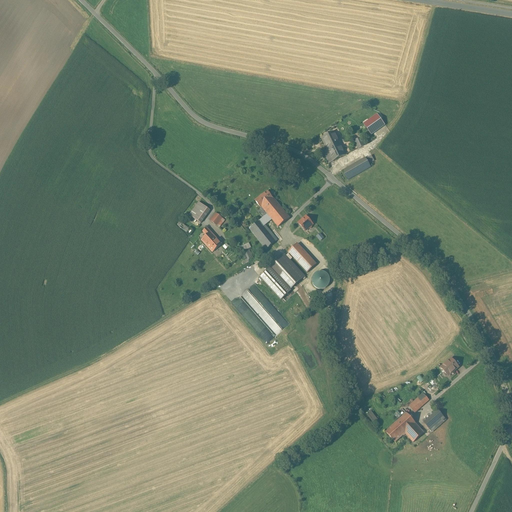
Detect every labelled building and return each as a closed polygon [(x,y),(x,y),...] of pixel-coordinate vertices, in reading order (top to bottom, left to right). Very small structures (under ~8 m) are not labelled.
[(377,115),(364,124),(371,135),(384,125),(377,115)] [(335,132),(322,138),(327,151),(323,153),(328,163),(329,163),(346,155),(335,132)] [(364,146),(361,138),(355,141),(358,149),(364,146)] [(366,159),(357,164),(342,172),(346,180),(352,177),(354,182),(358,179),(373,171),(369,164),(366,159)] [(282,210),(272,198),(267,192),(255,201),(260,207),(262,206),(268,214),(272,219),(278,227),(289,218),(282,210)] [(199,203),(190,216),(201,224),(210,211),(207,208),(199,203)] [(223,219),(216,213),(210,221),(218,226),(219,224),(221,226),(223,223),(221,221),(223,219)] [(268,214),(259,221),(249,229),(266,250),(277,240),(271,232),(265,225),(272,219),(268,214)] [(313,225),(306,217),(298,223),(305,231),(308,229),(309,229),(311,227),(311,226),(313,225)] [(222,244),(208,229),(205,232),(208,236),(202,241),(213,252),(222,244)] [(297,244),(288,252),(290,254),(307,273),(316,265),(306,254),(297,244)] [(246,250),(244,251),(248,260),(253,258),(248,249),(246,250)] [(304,277),(284,255),(271,267),(280,276),(291,289),(304,277)] [(291,290),(270,268),(260,278),(281,300),(291,290)] [(312,283),(314,286),(317,289),(321,289),(324,288),(327,286),(329,283),(330,280),(329,277),(327,274),(324,272),(321,272),(318,272),(315,274),(313,276),(312,280),(312,283)] [(451,359),(441,368),(448,376),(458,368),(451,359)] [(423,394),(409,407),(415,413),(429,400),(423,394)] [(371,411),(367,415),(372,421),(377,417),(371,411)] [(438,411),(423,423),(432,432),(446,420),(438,411)] [(406,413),(385,432),(395,443),(403,435),(403,436),(406,434),(413,443),(424,433),(406,413)]
